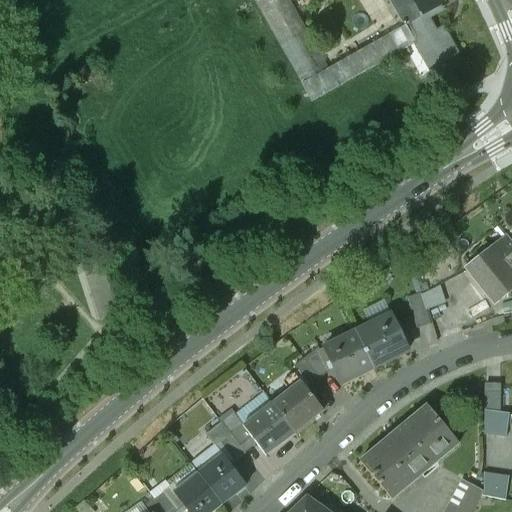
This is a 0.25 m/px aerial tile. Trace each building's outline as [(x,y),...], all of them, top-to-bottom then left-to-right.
[(411,45),(401,27),(325,69),(287,0),(251,0),(307,103),(411,45)] [(389,0),(404,25),(401,27),(411,45),(424,67),(455,50),(443,29),(435,33),(424,14),(442,4),(439,0),(389,0)] [(511,246),(505,237),(466,269),(495,305),(511,292),(511,246)] [(104,267),(85,274),(101,316),(120,309),(104,267)] [(440,287),(421,296),(426,311),(445,304),(440,287)] [(421,294),(407,298),(417,329),(430,325),(426,311),(421,296),(421,294)] [(410,352),(392,316),(357,334),(374,370),(410,352)] [(326,350),(343,385),(374,370),(357,334),(326,350)] [(315,351),(295,368),(298,371),(295,374),(301,382),(306,388),(326,373),(315,351)] [(301,382),(272,405),(295,434),(324,412),(306,388),(301,382)] [(484,388),(484,411),(502,413),(502,388),(484,388)] [(244,426),(243,427),(252,439),(265,457),(295,434),(272,405),(244,426)] [(457,443),(426,407),(360,463),(391,500),(457,443)] [(484,411),(484,435),(507,439),(510,414),(502,413),(484,411)] [(243,427),(244,426),(235,414),(221,425),(239,449),(252,439),(243,427)] [(239,449),(221,425),(207,435),(223,457),(229,465),(244,454),(239,449)] [(223,457),(198,475),(220,505),(245,486),(229,465),(223,457)] [(483,472),(483,493),(481,497),(506,502),(510,477),(483,472)] [(205,511),(210,511),(220,505),(198,475),(174,493),(188,511),(203,511),(204,511),(205,511)] [(462,481),(444,511),(473,511),(481,497),(483,493),(462,481)] [(164,494),(155,501),(163,511),(176,511),(178,511),(164,494)] [(293,511),(325,511),(308,498),(293,511)] [(163,511),(155,501),(145,508),(147,511),(163,511)] [(147,511),(145,508),(142,503),(128,511),(147,511)]
